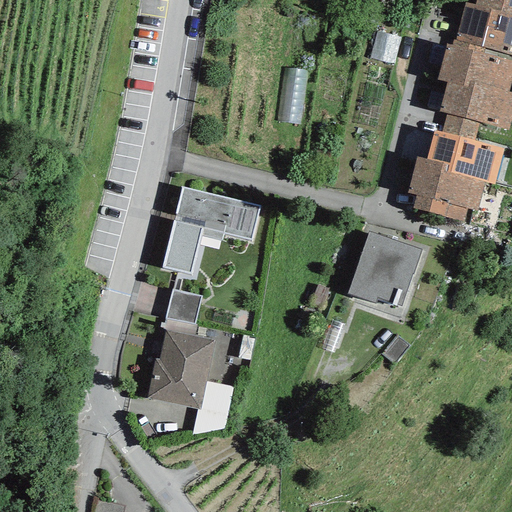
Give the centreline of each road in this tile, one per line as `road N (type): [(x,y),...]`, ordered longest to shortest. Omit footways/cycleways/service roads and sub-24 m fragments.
road 1 (unclassified): [(180,0),(114,284),(98,395)]
road 2 (unclassified): [(98,395),(181,511)]
road 3 (unclassified): [(98,395),(69,511)]
